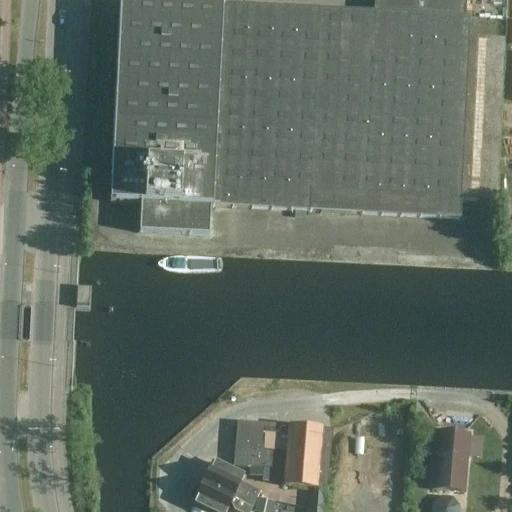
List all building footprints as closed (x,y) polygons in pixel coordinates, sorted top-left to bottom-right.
[(103,167),(102,191),(170,192),(172,135),(157,135),(156,168),(103,167)] [(139,222),(139,236),(204,237),(205,223),(139,222)] [(89,288),(76,288),(75,309),(88,310),(89,288)] [(326,490),(331,431),(289,427),(236,423),(233,466),(250,467),(263,469),(284,470),(283,487),(315,490),(315,489),(326,490)] [(463,492),(467,434),(435,432),(431,490),(463,492)] [(210,471),(208,471),(202,483),(252,508),(259,494),(239,484),(242,477),(214,463),(210,471)] [(263,469),(250,467),(249,477),(263,478),(263,469)] [(249,511),(252,508),(202,483),(196,496),(198,496),(194,504),(210,511),(225,511),(230,502),(233,509),(238,511),(249,511)] [(315,489),(315,490),(314,510),(325,511),(326,490),(315,489)]
